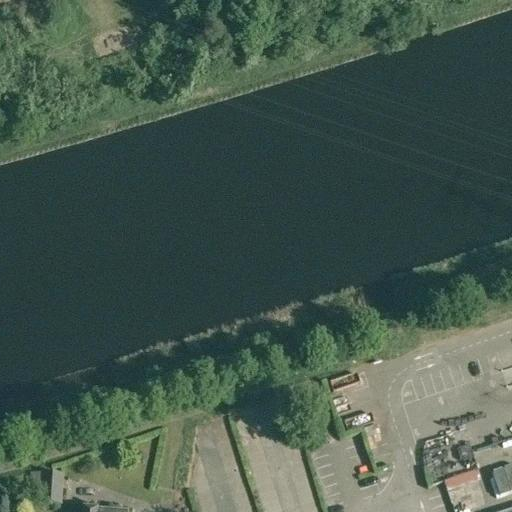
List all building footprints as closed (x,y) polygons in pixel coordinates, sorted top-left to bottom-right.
[(335,398),(371,388),(365,369),(330,380),(335,398)] [(447,450),(427,455),(433,479),(453,474),(447,450)] [(503,492),(511,489),(511,467),(496,472),(503,492)] [(38,505),(61,507),(64,477),(39,473),(38,505)] [(453,495),(483,488),(479,473),(449,481),(453,495)]
